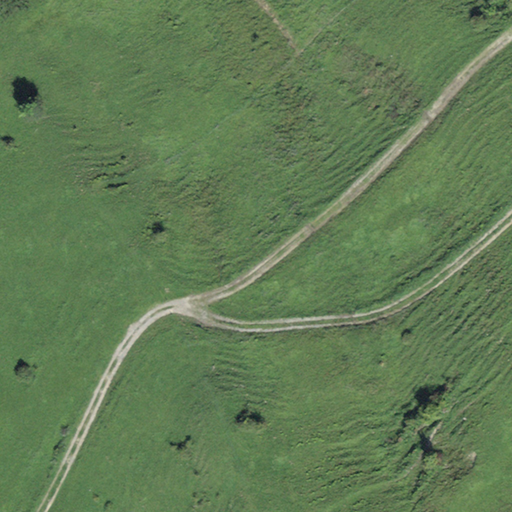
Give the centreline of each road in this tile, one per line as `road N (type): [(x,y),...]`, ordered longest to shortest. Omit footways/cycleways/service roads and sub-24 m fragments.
road 1 (track): [(511,37),(245,282),(175,307)]
road 2 (track): [(175,307),(233,329),(384,316),(440,281),(511,218)]
road 3 (track): [(175,307),(135,331),(39,511)]
